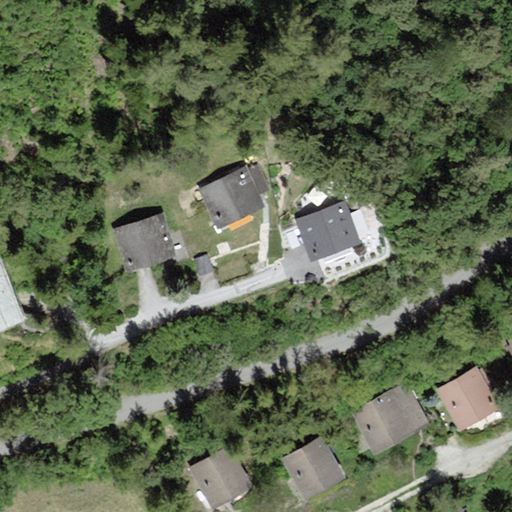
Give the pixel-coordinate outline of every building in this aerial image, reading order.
[(239,166),(190,184),(205,224),(254,206),(239,166)] [(332,203),(284,217),(296,256),(344,241),(332,203)] [(151,213),(103,227),(114,267),(162,254),(151,213)] [(0,279),(0,321),(13,318),(0,279)] [(511,331),(501,337),(511,360),(511,331)] [(470,368),(426,389),(445,428),(489,406),(470,368)] [(402,383),(343,411),(363,453),(422,424),(402,383)] [(310,435),(271,456),(293,498),(332,478),(310,435)] [(221,446),(181,464),(200,508),(240,490),(221,446)]
